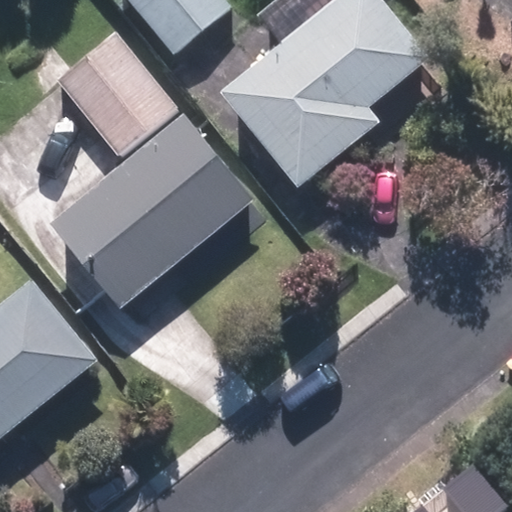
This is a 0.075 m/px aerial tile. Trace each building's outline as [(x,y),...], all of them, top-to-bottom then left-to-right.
[(132,0),(178,57),(237,11),(228,0),(132,0)] [(360,0),(236,98),(309,190),(390,126),(378,111),(437,63),(387,0),(360,0)] [(64,81),(124,156),(183,109),(123,34),(64,81)] [(61,229),(130,313),(262,204),(194,120),(61,229)] [(0,309),(0,438),(98,360),(34,282),(0,309)]
